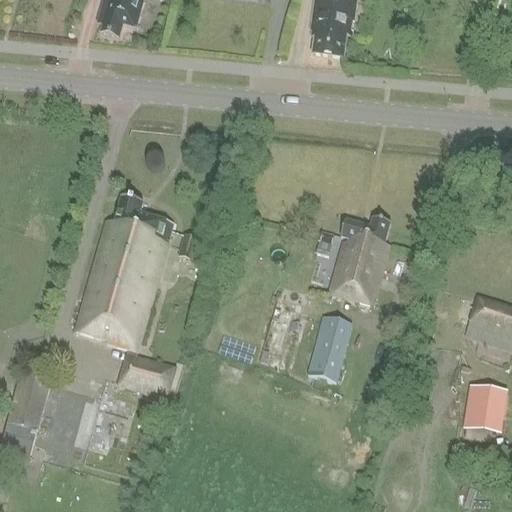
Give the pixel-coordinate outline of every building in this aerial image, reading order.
[(104,27),(101,36),(118,39),(122,28),(138,32),(145,0),(104,0),(98,25),(104,27)] [(354,24),(357,5),(322,0),(314,0),(310,33),(315,34),(312,57),(344,61),(347,38),(352,39),(353,33),(351,33),(352,24),(354,24)] [(167,402),(176,372),(136,360),(174,226),(140,217),(143,206),(122,200),(115,225),(108,223),(76,335),(107,344),(107,347),(128,353),(118,388),(167,402)] [(384,247),(391,225),(373,220),(371,230),(346,223),(341,240),(346,241),(332,297),(374,309),(389,249),(384,247)] [(335,239),(323,236),(321,243),(333,246),(335,239)] [(199,242),(184,237),(178,259),(193,263),(199,242)] [(511,312),(478,300),(465,339),(511,355),(511,312)] [(337,386),(353,328),(324,319),(307,378),(337,386)] [(263,355),(260,364),(268,366),(270,357),(263,355)] [(23,371),(9,426),(38,435),(51,378),(23,371)] [(504,395),(471,390),(465,431),(497,436),(504,395)] [(0,459),(11,463),(13,455),(1,452),(0,456),(0,459)]
